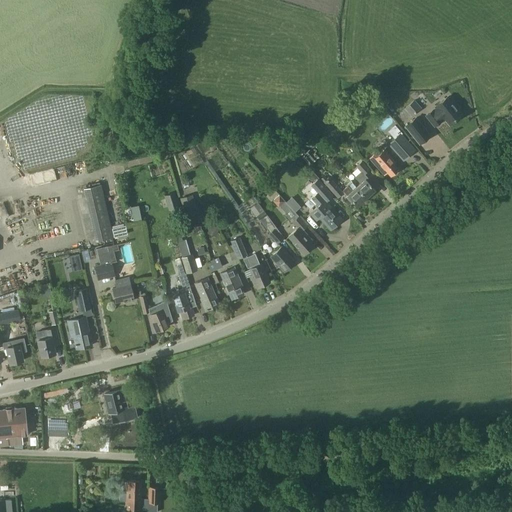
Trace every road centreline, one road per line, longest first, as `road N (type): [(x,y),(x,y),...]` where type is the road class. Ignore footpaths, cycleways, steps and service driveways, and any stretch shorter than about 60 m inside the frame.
road 1 (unclassified): [(0,389),(195,339),(287,301),(444,167),(511,120)]
road 2 (unclassified): [(0,450),(172,455),(511,432)]
